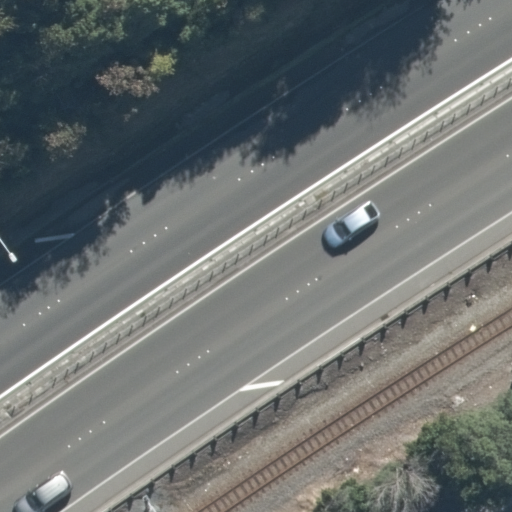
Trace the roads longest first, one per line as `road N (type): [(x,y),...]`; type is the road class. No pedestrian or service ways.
road 1 (trunk): [(0,341),(511,3)]
road 2 (trunk): [(511,155),(181,363),(0,492)]
